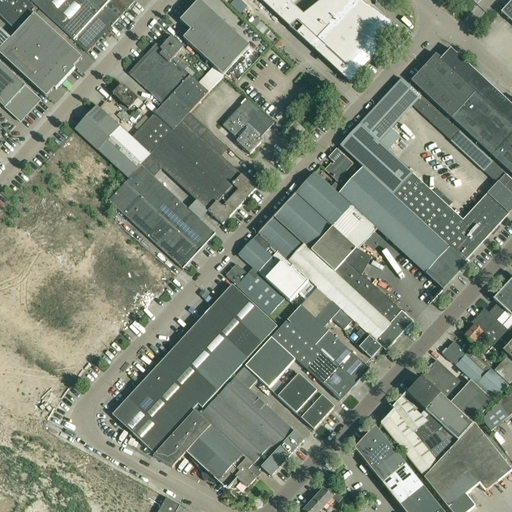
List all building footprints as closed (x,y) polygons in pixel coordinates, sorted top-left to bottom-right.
[(0,0),(0,17),(13,30),(35,8),(27,0),(0,0)] [(28,0),(74,41),(87,54),(103,36),(106,39),(110,35),(107,32),(134,3),(135,2),(132,0),(28,0)] [(259,0),(339,73),(351,85),(401,30),(358,0),(323,0),(304,16),(291,4),(295,0),(259,0)] [(184,39),(223,76),(250,47),(200,1),(181,21),(191,31),(184,39)] [(511,1),(501,13),(511,23),(511,1)] [(34,14),(16,34),(65,79),(75,69),(73,67),(82,58),(74,51),(34,14)] [(181,27),(177,31),(183,36),(187,32),(181,27)] [(0,51),(11,39),(0,28),(0,51)] [(11,39),(0,51),(0,55),(39,91),(46,97),(54,88),(55,90),(65,79),(16,34),(11,39)] [(188,68),(176,57),(183,48),(172,38),(161,49),(184,71),(188,68)] [(189,77),(190,76),(184,71),(161,49),(158,46),(130,76),(163,105),(155,115),(173,131),(174,132),(182,123),(190,114),(209,93),(189,77)] [(511,106),(451,50),(441,60),(436,55),(411,82),(511,175),(511,106)] [(25,87),(0,63),(0,104),(5,109),(5,108),(20,122),(39,101),(36,98),(24,88),(25,87)] [(395,198),(415,176),(387,151),(400,137),(391,130),(413,107),(415,108),(423,99),(408,85),(402,79),(340,147),(354,160),(363,169),(393,196),(395,198)] [(129,110),(134,104),(139,108),(143,104),(138,100),(122,85),(113,95),(129,110)] [(250,156),(262,142),(258,138),(260,136),(262,138),(268,131),(274,124),(248,100),(219,130),(229,140),(234,136),(237,139),(237,140),(236,143),(250,156)] [(76,130),(129,180),(150,157),(151,156),(132,139),(97,107),(92,113),(76,130)] [(155,115),(154,116),(144,107),(140,112),(150,121),(132,139),(151,156),(174,132),(173,131),(155,115)] [(242,176),(218,155),(225,147),(197,121),(191,116),(191,115),(190,114),(182,123),(174,132),(151,156),(150,157),(162,169),(209,212),(223,225),(244,203),(250,196),(255,190),(256,189),(242,176)] [(286,133),(296,141),(305,131),(295,123),(293,125),(286,133)] [(460,134),(452,143),(498,185),(511,197),(511,181),(490,160),(460,134)] [(353,165),(342,155),(336,150),(329,158),(334,164),(333,165),(331,164),(325,171),(342,187),(346,183),(341,178),(353,165)] [(449,151),(441,153),(443,159),(451,156),(449,151)] [(183,269),(215,234),(154,178),(162,169),(150,157),(129,180),(109,202),(183,269)] [(258,235),(317,290),(356,326),(357,325),(375,342),(386,352),(413,322),(402,312),(362,276),(372,258),(358,251),(377,230),(443,291),(467,264),(465,262),(395,198),(393,196),(363,169),(339,195),(338,197),(314,174),(296,194),(258,235)] [(465,223),(415,176),(395,198),(465,262),(509,216),(488,197),(465,223)] [(488,197),(509,216),(511,212),(511,197),(498,185),(494,190),(488,197)] [(259,274),(286,298),(290,302),(300,292),(301,293),(299,295),(306,302),(301,307),(324,328),(332,320),(344,331),(349,326),(350,327),(356,327),(356,326),(317,290),(258,235),(253,241),(239,256),(258,273),(259,274)] [(269,316),(285,299),(259,275),(253,281),(248,276),(237,265),(226,277),(238,287),(241,283),(246,288),(243,292),(269,316)] [(511,279),(505,288),(498,296),(494,300),(498,304),(489,314),(485,310),(484,310),(482,312),(472,324),(474,326),(483,334),(502,351),(508,356),(511,359),(511,334),(497,321),(506,311),(511,317),(511,316),(511,279)] [(153,454),(198,405),(202,409),(277,327),(232,286),(222,296),(219,293),(208,305),(212,308),(193,329),(189,326),(178,338),(182,341),(169,355),(163,361),(159,358),(148,370),(152,373),(133,394),(130,391),(119,402),(122,405),(112,416),(153,454)] [(328,332),(324,329),(324,328),(301,307),(298,310),(288,321),(291,324),(316,346),(356,385),(370,370),(366,366),(329,332),(328,332)] [(341,402),(349,393),(356,385),(316,346),(291,324),(288,321),(286,322),(272,338),(341,402)] [(474,326),(471,330),(464,337),(473,345),(483,334),(474,326)] [(371,359),(372,359),(381,349),(361,330),(357,335),(362,339),(357,345),(360,348),(360,349),(371,359)] [(272,339),(246,367),(259,379),(269,389),(295,360),(272,339)] [(446,350),(442,355),(451,363),(452,362),(472,382),(473,381),(495,401),(508,386),(470,350),(465,355),(461,352),(463,351),(454,342),(446,350)] [(509,385),(511,382),(511,359),(508,356),(494,371),(509,385)] [(429,369),(422,378),(423,379),(422,379),(473,425),(478,420),(493,403),(471,382),(466,388),(437,361),(433,365),(432,366),(434,367),(431,370),(429,369)] [(246,367),(200,416),(211,427),(246,458),(247,460),(254,466),(264,455),(269,449),(289,427),(249,390),(259,379),(246,367)] [(299,375),(289,386),(278,398),(296,414),(301,419),(314,431),(335,408),(322,397),(317,392),(299,375)] [(408,395),(426,411),(440,425),(441,425),(451,435),(458,441),(473,425),(422,379),(408,395)] [(508,418),(511,415),(511,389),(498,405),(498,404),(482,421),(491,432),(509,418),(508,418)] [(381,425),(415,468),(422,477),(423,478),(437,463),(454,446),(447,439),(451,435),(441,425),(440,425),(438,428),(440,430),(438,431),(439,431),(432,436),(427,430),(428,430),(424,425),(427,423),(404,400),(402,399),(393,408),(394,410),(381,425)] [(173,468),(186,454),(211,427),(200,416),(195,412),(153,458),(173,468)] [(475,425),(424,479),(439,498),(448,509),(450,511),(468,511),(475,507),(466,496),(479,485),(485,492),(488,490),(511,471),(475,425)] [(219,481),(228,490),(236,482),(232,479),(236,474),(233,471),(246,458),(211,427),(186,454),(205,471),(205,472),(205,473),(204,474),(204,476),(205,476),(217,482),(218,483),(219,481)] [(305,441),(289,427),(269,449),(274,454),(275,452),(286,462),(305,441)] [(354,450),(355,450),(364,462),(387,443),(378,431),(354,450)] [(364,462),(373,473),(396,454),(387,443),(364,462)] [(271,477),(286,462),(275,452),(274,454),(269,449),(264,455),(269,460),(262,468),(271,477)] [(373,473),(382,484),(405,466),(396,454),(373,473)] [(184,462),(191,473),(197,469),(190,458),(184,462)] [(248,471),(253,466),(247,460),(246,458),(233,471),(236,474),(232,479),(236,482),(238,480),(248,489),(257,479),(248,471)] [(382,484),(391,496),(414,477),(405,466),(382,484)] [(391,496),(400,507),(423,488),(414,477),(391,496)] [(23,498),(19,507),(33,511),(49,511),(50,509),(40,505),(42,498),(49,501),(52,495),(22,484),(18,496),(23,498)] [(324,490),(314,500),(323,509),(332,498),(338,503),(343,498),(331,487),(327,492),(324,490)] [(400,507),(403,511),(416,511),(432,499),(423,488),(400,507)] [(159,511),(177,511),(180,506),(166,499),(159,511)] [(416,511),(439,511),(441,511),(432,499),(416,511)] [(304,511),(319,511),(323,509),(314,500),(304,511)]
